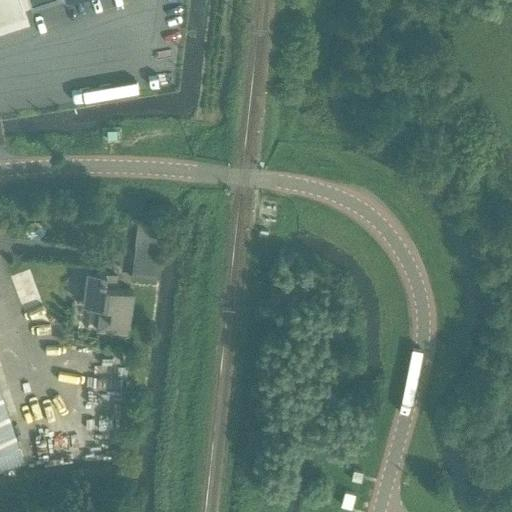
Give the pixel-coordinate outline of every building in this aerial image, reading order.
[(135,249),(132,276),(154,279),(157,251),(135,249)] [(115,273),(86,270),(81,303),(109,306),(106,331),(125,333),(131,290),(113,288),(115,273)] [(0,469),(23,461),(16,442),(0,393),(0,469)] [(350,479),(361,482),(363,472),(353,469),(350,479)] [(344,491),(341,505),(350,507),(354,494),(344,491)]
